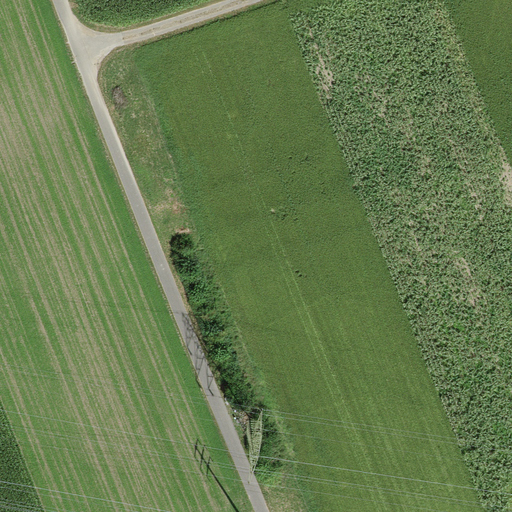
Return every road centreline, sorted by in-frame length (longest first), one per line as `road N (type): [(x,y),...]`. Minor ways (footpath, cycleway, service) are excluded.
road 1 (track): [(262,511),(60,0)]
road 2 (track): [(79,48),(242,0)]
